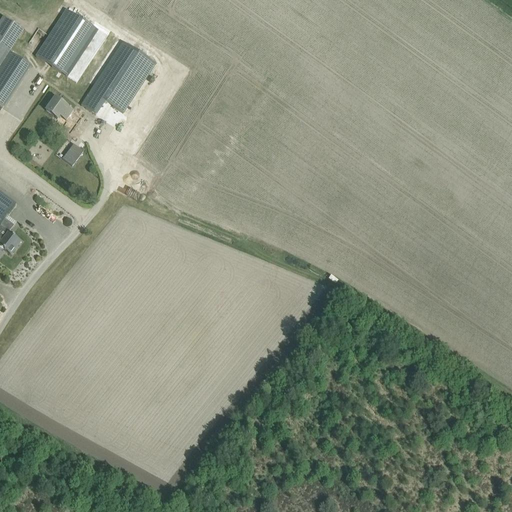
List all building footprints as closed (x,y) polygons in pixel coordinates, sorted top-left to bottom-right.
[(66,11),(49,36),(35,58),(64,77),(95,30),(66,11)] [(0,21),(0,106),(3,109),(30,67),(9,54),(23,31),(2,18),(0,21)] [(123,114),(128,106),(155,66),(123,44),(87,98),(81,106),(96,116),(104,102),(123,114)] [(73,112),(55,99),(45,111),(57,120),(60,117),(66,121),(73,112)] [(77,130),(70,140),(85,149),(92,140),(77,130)] [(0,247),(11,256),(21,242),(9,234),(16,224),(7,217),(15,206),(0,195),(0,247)]
